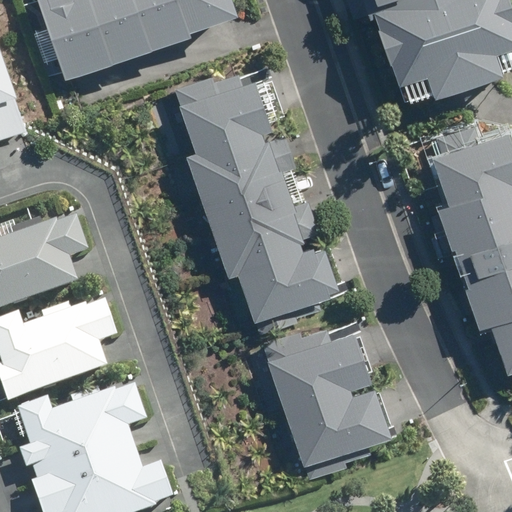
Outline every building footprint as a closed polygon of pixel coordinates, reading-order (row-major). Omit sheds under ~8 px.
[(29,0),(55,74),(224,16),(218,0),(29,0)] [(496,66),(511,60),(511,42),(497,0),(367,0),(402,98),(427,89),(496,66)] [(0,131),(23,122),(0,65),(0,131)] [(205,73),(171,86),(175,98),(169,100),(186,148),(177,151),(221,272),(230,268),(247,315),(326,287),(310,241),(303,243),(299,233),(309,229),(296,194),(282,199),(272,171),(287,166),(275,132),(257,139),(252,126),(260,124),(242,74),(231,77),(229,70),(207,78),(205,73)] [(466,126),(433,137),(438,154),(424,159),(439,204),(429,208),(470,329),(480,325),(495,369),(505,366),(510,382),(511,381),(511,187),(508,175),(511,173),(511,129),(472,143),(466,126)] [(0,306),(69,283),(62,262),(79,256),(65,217),(0,239),(0,306)] [(0,400),(0,401),(99,365),(92,345),(111,337),(97,298),(65,310),(63,305),(38,314),(39,319),(14,328),(8,313),(0,316),(0,400)] [(294,327),(254,341),(294,460),(377,432),(375,424),(382,422),(371,390),(364,392),(360,381),(343,386),(340,378),(357,372),(341,324),(318,332),(316,325),(296,332),(294,327)] [(38,399),(0,412),(0,449),(0,451),(12,447),(19,467),(23,466),(28,479),(23,481),(34,511),(130,511),(165,500),(152,462),(134,469),(118,425),(138,418),(126,382),(95,393),(93,386),(73,393),(76,401),(42,413),(38,399)]
